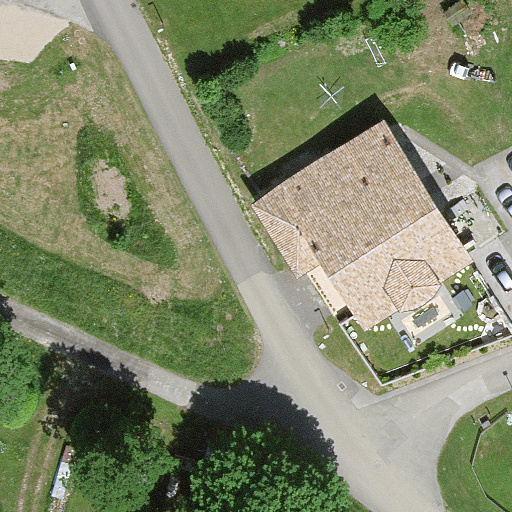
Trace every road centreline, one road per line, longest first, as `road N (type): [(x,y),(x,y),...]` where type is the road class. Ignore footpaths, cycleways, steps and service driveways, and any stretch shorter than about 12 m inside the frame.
road 1 (residential): [(341,440),(106,0)]
road 2 (residential): [(511,368),(400,425),(341,440)]
